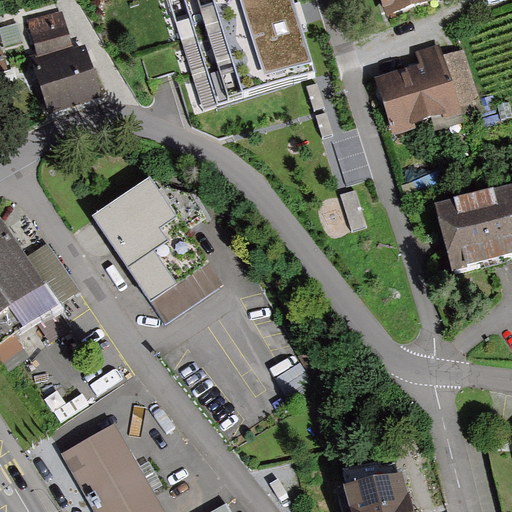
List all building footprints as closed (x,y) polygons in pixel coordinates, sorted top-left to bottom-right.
[(317,76),(292,0),(168,0),(205,112),(317,76)] [(381,0),(388,17),(435,0),(381,0)] [(31,62),(51,120),(104,103),(85,47),(74,50),(62,12),(26,22),(38,60),(31,62)] [(442,64),(382,82),(397,132),(457,115),(442,64)] [(417,182),(420,194),(455,185),(452,173),(417,182)] [(150,182),(94,221),(152,306),(153,305),(166,326),(224,287),(210,266),(210,265),(189,235),(211,216),(198,197),(153,187),(150,182)] [(511,189),(437,208),(451,264),(511,249),(511,189)] [(345,196),(353,233),(370,229),(361,193),(345,196)] [(0,219),(0,361),(9,374),(72,331),(58,311),(84,294),(49,243),(28,257),(1,219),(0,219)] [(164,511),(116,425),(62,456),(93,511),(229,511),(227,507),(217,511),(164,511)] [(341,505),(343,511),(412,511),(403,476),(345,492),(348,504),(341,505)]
